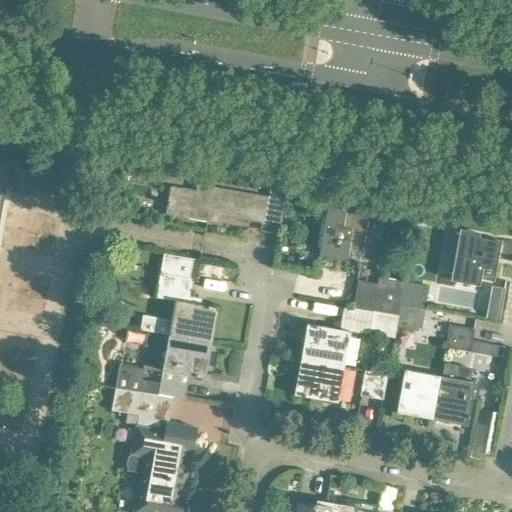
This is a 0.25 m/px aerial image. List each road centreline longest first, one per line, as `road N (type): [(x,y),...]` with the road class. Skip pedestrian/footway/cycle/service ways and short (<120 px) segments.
road 1 (tertiary): [(0,41),(357,94)]
road 2 (residential): [(263,447),(242,415),(264,290),(244,254),(201,247)]
road 3 (residential): [(498,491),(263,447)]
road 4 (tertiary): [(368,37),(172,0)]
road 5 (tertiary): [(357,94),(511,123)]
road 6 (tertiary): [(511,63),(368,37)]
